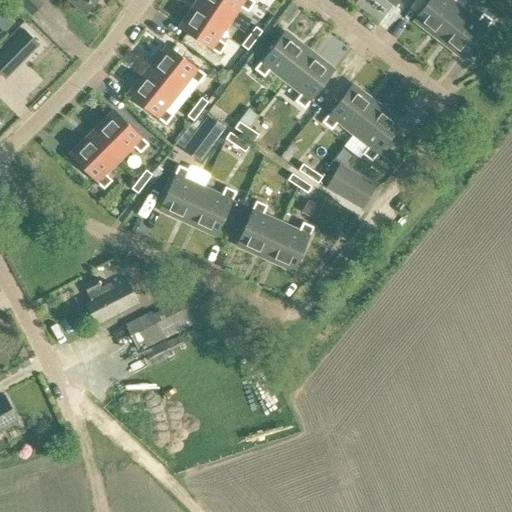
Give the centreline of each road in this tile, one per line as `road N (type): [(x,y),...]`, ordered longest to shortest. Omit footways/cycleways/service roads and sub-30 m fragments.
road 1 (residential): [(291,315),(0,184)]
road 2 (residential): [(0,158),(143,0)]
road 3 (track): [(62,392),(79,398),(200,511)]
road 4 (residential): [(456,109),(317,0)]
road 5 (residential): [(75,420),(0,269)]
road 6 (track): [(373,216),(456,109)]
road 7 (track): [(373,216),(291,315)]
